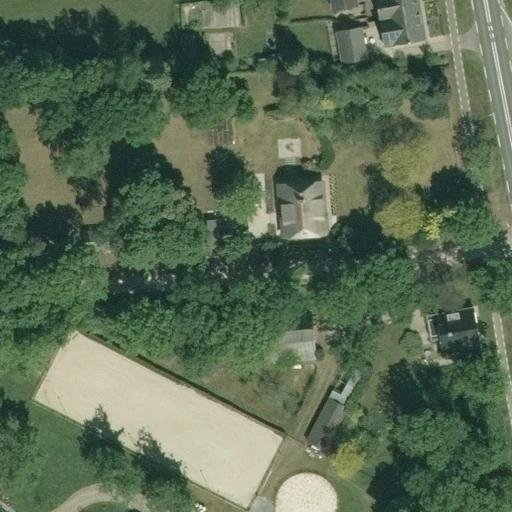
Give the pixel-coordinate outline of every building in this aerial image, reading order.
[(358,7),(356,0),(332,0),(334,11),(358,7)] [(376,0),(381,21),(420,14),(417,0),(376,0)] [(420,14),(381,21),(385,48),(425,41),(420,14)] [(369,61),(363,27),(335,32),(341,65),(369,61)] [(284,237),(326,234),(322,184),(280,187),(284,237)] [(84,252),(114,250),(113,230),(83,232),(84,252)] [(430,342),(441,340),(444,354),(461,351),(461,348),(481,344),(475,310),(455,314),(454,311),(426,316),(430,342)] [(317,360),(314,317),(263,321),(266,364),(317,360)] [(197,363),(206,377),(245,351),(236,337),(197,363)] [(328,452),(349,408),(368,374),(356,368),(338,403),(329,399),(306,441),(328,452)]
